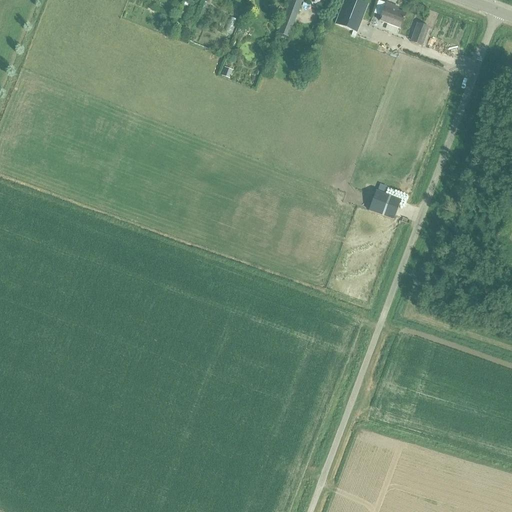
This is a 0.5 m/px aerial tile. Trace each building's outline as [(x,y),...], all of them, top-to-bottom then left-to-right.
[(302,2),(297,0),(291,0),(279,34),(288,38),(302,2)] [(368,5),(358,1),(354,0),(344,0),(335,25),(357,33),(363,16),(368,5)] [(386,5),(379,22),(400,31),(406,15),(394,11),(395,8),(386,5)] [(235,30),(238,18),(232,16),(229,28),(235,30)] [(176,19),(173,27),(179,29),(182,21),(176,19)] [(417,23),(410,42),(422,46),(429,28),(417,23)] [(228,79),(231,70),(224,68),(221,76),(228,79)] [(393,220),(400,201),(375,192),(368,211),(393,220)]
